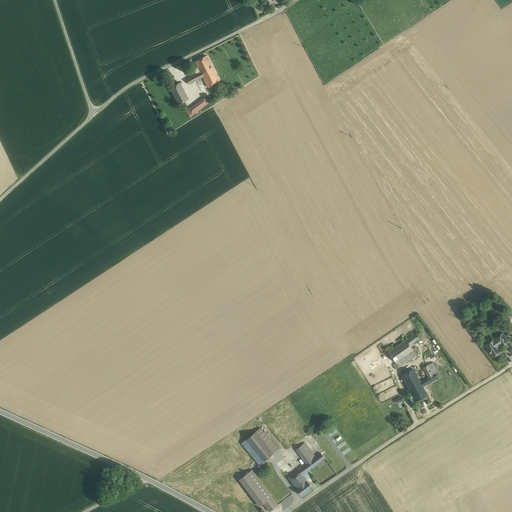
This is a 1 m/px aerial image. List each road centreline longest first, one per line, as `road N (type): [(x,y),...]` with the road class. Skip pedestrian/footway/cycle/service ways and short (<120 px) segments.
road 1 (track): [(287,511),(511,363)]
road 2 (unclassified): [(93,115),(141,78),(295,0)]
road 3 (unclassified): [(147,479),(0,411)]
road 4 (unclassified): [(0,199),(93,115)]
road 5 (unclassified): [(54,0),(93,115)]
